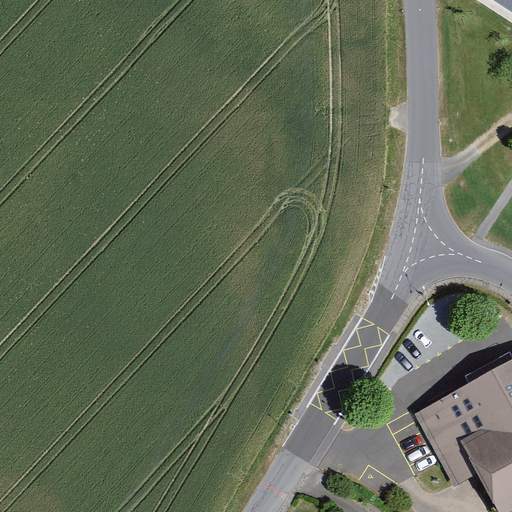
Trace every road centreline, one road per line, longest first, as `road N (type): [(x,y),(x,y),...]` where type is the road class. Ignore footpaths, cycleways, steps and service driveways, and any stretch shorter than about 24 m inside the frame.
road 1 (tertiary): [(418,237),(388,303),(260,511)]
road 2 (tertiary): [(420,0),(418,237)]
